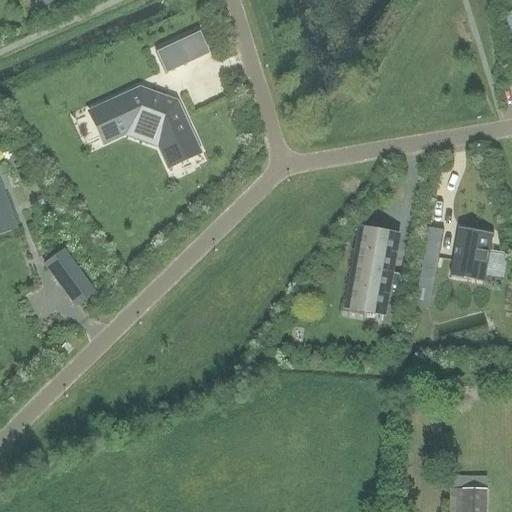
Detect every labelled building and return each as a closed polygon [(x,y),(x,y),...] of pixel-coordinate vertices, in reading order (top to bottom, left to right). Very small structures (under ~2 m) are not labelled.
[(177,43),(156,53),(166,75),(187,65),(177,43)] [(140,86),(92,108),(108,142),(124,134),(159,147),(167,164),(193,152),(183,130),(190,127),(178,100),(140,86)] [(0,220),(8,218),(0,195),(0,220)] [(445,231),(430,228),(418,300),(433,303),(445,231)] [(460,230),(452,278),(484,284),(493,236),(460,230)] [(363,232),(350,308),(383,314),(388,287),(400,289),(402,275),(390,273),(396,238),(363,232)] [(65,251),(46,265),(59,281),(78,267),(65,251)] [(466,489),(465,511),(489,511),(490,489),(466,489)]
